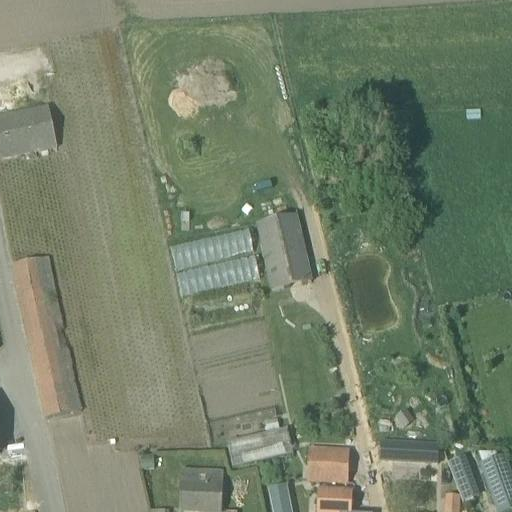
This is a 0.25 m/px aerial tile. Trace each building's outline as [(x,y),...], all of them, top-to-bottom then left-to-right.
[(0,160),(57,149),(48,108),(0,117),(0,160)] [(272,293),(311,284),(296,216),(257,225),(272,293)] [(170,248),(176,271),(254,253),(249,230),(170,248)] [(176,275),(181,298),(260,280),(255,257),(176,275)] [(10,266),(45,420),(82,411),(48,258),(10,266)] [(300,371),(288,373),(290,383),(302,381),(300,371)] [(17,395),(0,397),(0,452),(25,449),(17,395)] [(406,411),(394,419),(403,431),(414,423),(406,411)] [(233,468),(292,455),(287,430),(227,443),(233,468)] [(380,445),(379,463),(437,465),(438,447),(380,445)] [(309,452),(307,482),(319,483),(319,485),(347,486),(348,461),(348,454),(345,454),(309,452)] [(480,458),(482,463),(478,464),(495,511),(507,511),(511,510),(511,478),(504,455),(495,458),(493,453),(480,458)] [(140,458),(141,472),(154,471),(153,457),(140,458)] [(464,458),(448,465),(462,502),(479,496),(464,458)] [(180,511),(220,511),(221,486),(222,473),(182,470),(181,482),(181,484),(180,511)] [(278,487),(267,489),(271,511),(290,511),(286,485),(278,487)] [(350,511),(351,486),(347,486),(319,485),(318,511),(350,511)] [(443,511),(459,511),(460,498),(444,497),(443,511)]
